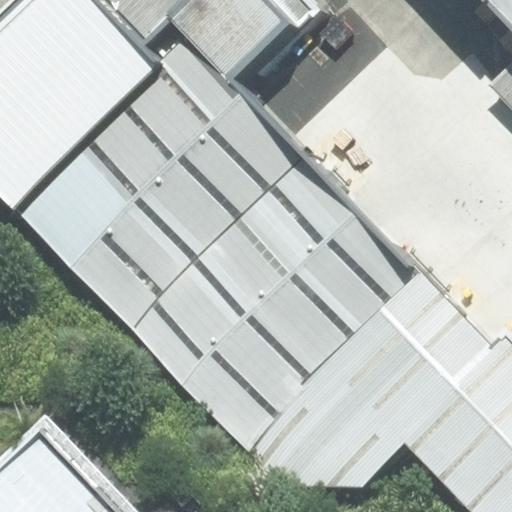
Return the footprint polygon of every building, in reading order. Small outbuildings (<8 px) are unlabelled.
[(0,0),(0,54),(60,0),(0,0)] [(205,85),(127,0),(117,0),(0,106),(0,175),(47,228),(205,85)] [(279,0),(138,0),(202,70),(279,0)] [(205,85),(47,228),(254,455),(439,288),(232,61),(205,85)] [(511,511),(511,367),(439,288),(254,455),(305,511),(344,511),(412,451),(467,511),(511,511)] [(0,511),(186,511),(101,419),(51,465),(10,419),(0,427),(0,511)]
